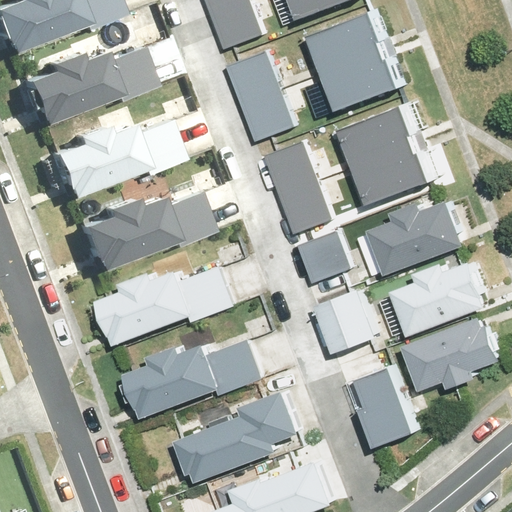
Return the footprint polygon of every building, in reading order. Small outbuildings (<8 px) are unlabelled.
[(0,7),(0,49),(4,60),(80,28),(84,39),(131,19),(122,0),(13,0),(14,2),(0,7)] [(238,0),(213,0),(216,8),(238,0)] [(268,33),(256,0),(238,0),(216,8),(230,47),(268,33)] [(300,0),(307,20),(360,0),(300,0)] [(317,36),(330,73),(397,49),(383,12),(317,36)] [(112,112),(162,94),(144,43),(101,59),(100,55),(79,62),(75,52),(47,62),(51,72),(23,83),(39,128),(109,102),(112,112)] [(284,88),(271,49),(233,62),(247,101),(284,88)] [(330,73),(344,110),(410,86),(397,49),(330,73)] [(298,126),(284,88),(247,101),(260,139),(298,126)] [(345,129),(359,168),(430,141),(416,103),(345,129)] [(140,181),(189,164),(169,107),(104,130),(102,125),(53,143),(55,148),(45,152),(63,203),(138,176),(140,181)] [(322,180),(308,141),(273,154),(287,193),(322,180)] [(359,168),(374,206),(445,180),(430,141),(359,168)] [(336,219),(322,180),(287,193),(301,232),(336,219)] [(168,255),(218,237),(201,190),(157,206),(154,198),(134,205),(131,197),(98,209),(101,217),(76,227),(93,275),(165,248),(168,255)] [(404,220),(380,229),(396,272),(470,244),(453,201),(429,210),(426,202),(401,212),(404,220)] [(358,268),(344,230),(305,244),(319,282),(358,268)] [(425,281),(400,290),(415,332),(493,304),(478,263),(455,271),(452,260),(421,271),(425,281)] [(199,327),(245,308),(226,261),(183,279),(179,269),(163,276),(158,264),(122,279),(127,292),(99,303),(117,348),(195,317),(199,327)] [(384,337),(367,289),(323,305),(341,353),(384,337)] [(483,372),(511,361),(498,325),(490,328),(485,316),(412,344),(430,392),(458,381),(459,386),(485,376),(483,372)] [(225,394),(266,380),(253,343),(215,356),(212,347),(188,355),(184,344),(153,355),(157,366),(133,374),(147,416),(224,389),(225,394)] [(398,364),(364,377),(375,405),(369,407),(383,445),(423,430),(398,364)] [(307,432),(292,392),(252,406),(255,414),(182,441),(195,474),(201,472),(204,482),(287,452),(283,441),(307,432)] [(314,511),(340,503),(326,461),(240,490),(243,499),(218,508),(219,511),(314,511)]
